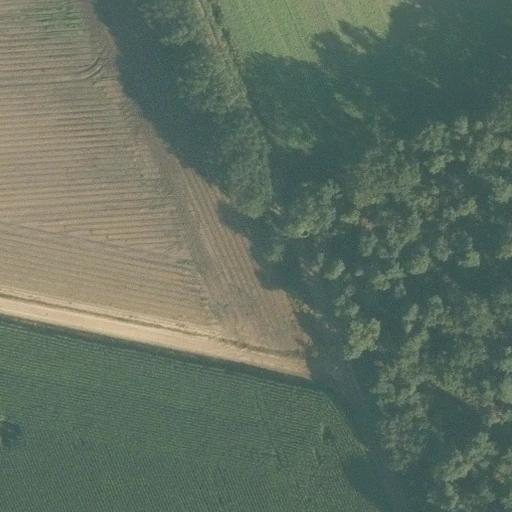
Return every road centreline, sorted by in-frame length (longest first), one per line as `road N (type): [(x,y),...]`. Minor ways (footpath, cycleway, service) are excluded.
road 1 (track): [(404,511),(359,406),(338,380),(306,365),(0,303)]
road 2 (track): [(338,380),(332,321),(261,169)]
